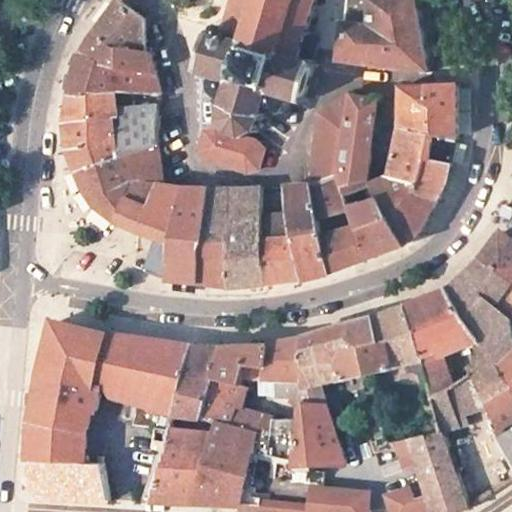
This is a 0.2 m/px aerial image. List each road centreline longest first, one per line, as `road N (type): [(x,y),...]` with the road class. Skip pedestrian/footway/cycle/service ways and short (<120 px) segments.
road 1 (residential): [(489,74),(478,167),(462,208),(440,242),(409,265),(261,307),(197,306),(17,280)]
road 2 (residential): [(159,0),(181,56),(189,170),(259,182),(276,172),(324,84),(489,74)]
road 3 (tertiary): [(17,280),(35,98),(71,0)]
road 4 (tertiary): [(0,491),(10,358)]
